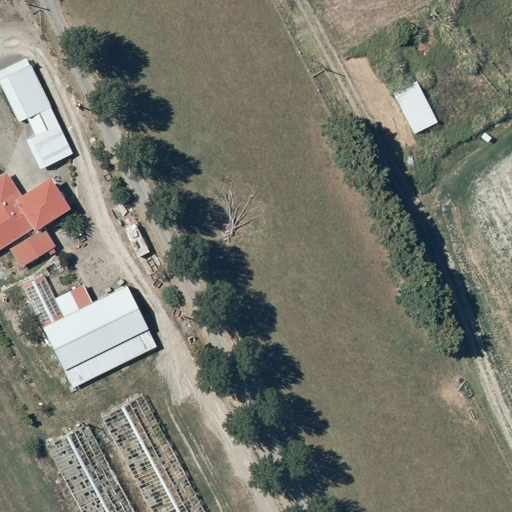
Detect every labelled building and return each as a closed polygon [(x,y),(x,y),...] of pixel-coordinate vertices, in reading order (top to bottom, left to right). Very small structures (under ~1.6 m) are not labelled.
[(0,82),(18,120),(21,118),(26,116),(34,132),(29,135),(43,165),(71,152),(26,56),(0,68),(0,82)] [(436,120),(416,79),(393,90),(413,131),(436,120)] [(0,246),(4,244),(19,268),(54,245),(39,222),(69,203),(50,173),(20,191),(7,170),(0,174),(0,246)] [(140,222),(123,230),(145,278),(162,271),(140,222)] [(155,346),(125,284),(93,300),(84,281),(54,296),(44,276),(23,285),(72,386),(155,346)] [(207,511),(141,397),(100,420),(153,511),(207,511)] [(132,511),(87,425),(47,446),(81,511),(132,511)]
